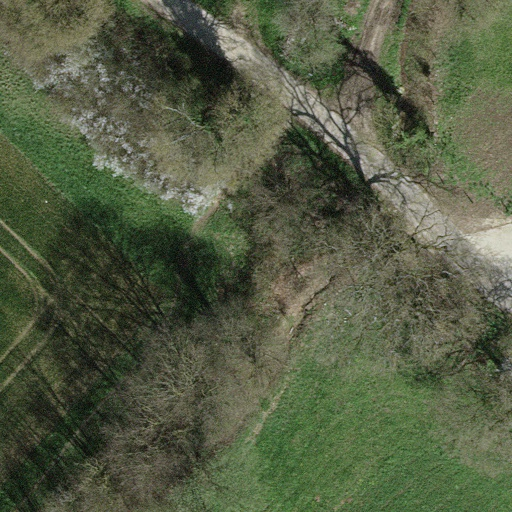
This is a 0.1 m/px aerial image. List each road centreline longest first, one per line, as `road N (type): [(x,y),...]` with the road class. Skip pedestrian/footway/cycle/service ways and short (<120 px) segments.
road 1 (track): [(169,0),(253,60),(511,299)]
road 2 (track): [(384,0),(335,134)]
